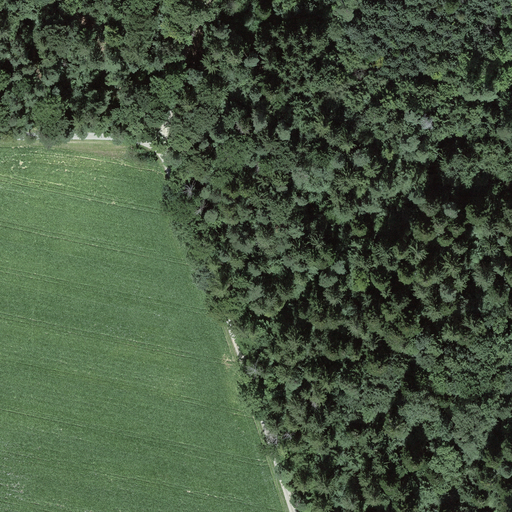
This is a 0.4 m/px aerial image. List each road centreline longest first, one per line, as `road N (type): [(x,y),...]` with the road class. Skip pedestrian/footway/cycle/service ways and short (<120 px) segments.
road 1 (track): [(294,511),(164,158),(143,143),(108,137),(0,136)]
road 2 (track): [(164,158),(168,111),(202,0)]
